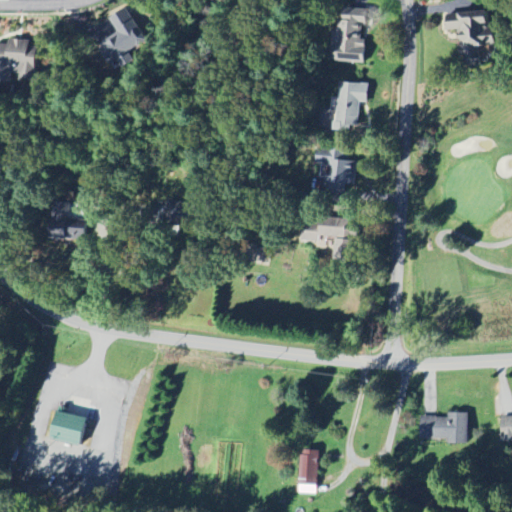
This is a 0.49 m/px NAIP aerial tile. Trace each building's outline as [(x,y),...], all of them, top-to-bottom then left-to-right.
[(150,41),(127,9),(95,31),(123,69),(137,59),(133,54),(150,41)] [(367,9),(339,9),(338,62),(366,63),(367,9)] [(446,13),(445,31),(459,31),(459,57),(465,57),(465,65),(490,65),(490,46),(498,47),(498,14),(446,13)] [(38,79),(38,47),(30,47),(30,41),(9,40),(9,47),(0,46),(0,82),(13,83),(14,78),(38,79)] [(369,84),(339,83),(336,132),(358,133),(360,103),(369,104),(369,84)] [(355,162),(348,161),(349,153),(319,149),(317,166),(328,167),(324,191),(350,195),(355,162)] [(87,222),(71,221),(71,204),(53,204),(52,243),(86,244),(87,222)] [(336,261),(357,261),(356,221),(306,222),(306,242),(313,242),(313,237),(336,237),(336,261)] [(86,419),(56,413),(51,441),(81,447),(86,419)] [(469,414),(448,414),(448,418),(421,418),(421,439),(449,440),(449,445),(468,445),(469,414)] [(511,444),(511,417),(501,418),(502,444),(511,444)]
